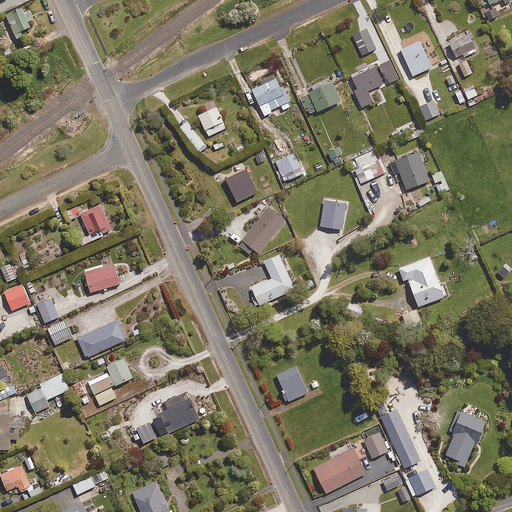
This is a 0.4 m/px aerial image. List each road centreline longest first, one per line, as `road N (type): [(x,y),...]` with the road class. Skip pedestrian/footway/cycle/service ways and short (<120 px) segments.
road 1 (residential): [(295,511),(131,148)]
road 2 (residential): [(111,102),(333,0)]
road 3 (residential): [(131,148),(0,210)]
